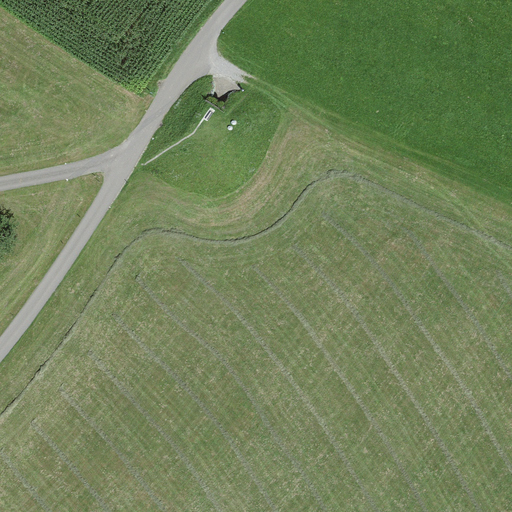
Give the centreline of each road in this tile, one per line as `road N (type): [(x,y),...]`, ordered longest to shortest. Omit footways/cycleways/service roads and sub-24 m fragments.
road 1 (unclassified): [(127,163),(0,352)]
road 2 (unclassified): [(236,0),(127,163)]
road 3 (unclassified): [(0,183),(127,163)]
